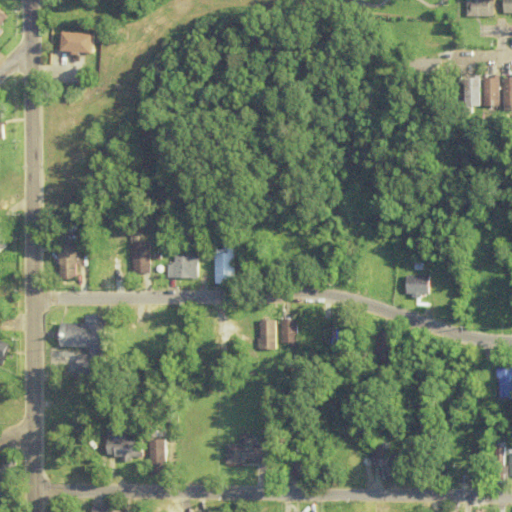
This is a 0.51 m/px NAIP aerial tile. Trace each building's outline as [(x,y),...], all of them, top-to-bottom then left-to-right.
[(491,17),(491,0),(464,0),(464,17),(491,17)] [(58,35),(57,53),(92,54),(93,35),(58,35)] [(497,108),(497,77),(462,77),(462,115),(473,115),(473,108),(497,108)] [(511,78),(500,78),(500,108),(511,107),(511,78)] [(150,274),(150,243),(132,243),(132,274),(150,274)] [(120,273),(120,257),(112,257),(112,246),(94,246),(94,285),(113,285),(113,273),(120,273)] [(215,285),(234,285),(234,248),(215,248),(215,285)] [(77,280),(77,254),(58,254),(59,281),(77,280)] [(199,257),(173,257),(173,265),(167,265),(167,279),(199,279),(199,257)] [(368,258),(351,258),(351,285),(368,285),(368,258)] [(406,297),(428,297),(428,277),(406,277),(406,297)] [(58,324),(58,347),(85,347),(85,350),(88,350),(88,355),(78,355),(78,375),(102,375),(102,315),(84,315),(84,323),(58,324)] [(259,350),(275,350),(275,321),(259,321),(259,350)] [(282,348),(297,348),(297,321),(282,321),(282,348)] [(306,349),(322,349),(322,322),(306,322),(306,349)] [(376,362),(393,362),(393,331),(376,331),(376,362)] [(511,402),(511,369),(495,369),(495,402),(511,402)] [(124,431),(105,431),(105,459),(140,459),(140,440),(124,441),(124,431)] [(226,465),(269,465),(269,446),(252,447),(252,435),(240,435),(240,445),(225,446),(226,465)] [(165,475),(165,441),(148,441),(148,475),(165,475)] [(503,446),(492,446),(492,484),(503,484),(503,446)] [(380,481),(396,481),(396,447),(371,447),(371,465),(380,465),(380,481)] [(346,451),(346,484),(362,484),(362,451),(346,451)] [(306,459),(290,459),(290,481),(306,481),(306,459)]
